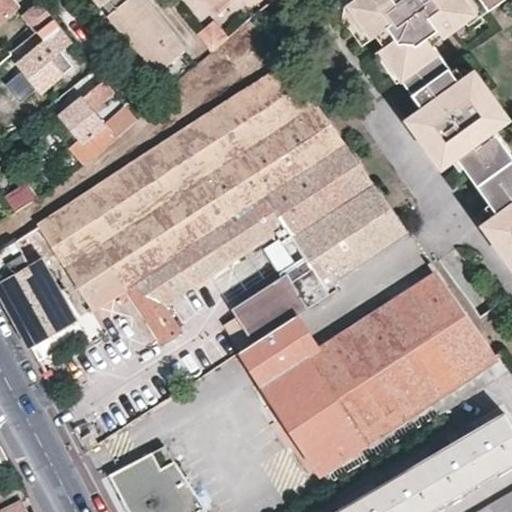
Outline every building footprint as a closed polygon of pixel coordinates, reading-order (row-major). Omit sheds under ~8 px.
[(0,0),(0,23),(20,8),(14,0),(0,0)] [(187,50),(145,0),(96,0),(157,73),(187,50)] [(207,0),(219,15),(236,0),(207,0)] [(341,0),(337,17),(343,16),(346,3),(350,0),(341,0)] [(481,18),(487,14),(477,0),(350,0),(346,3),(343,16),(362,43),(378,33),(383,29),(391,42),(387,46),(395,57),(390,60),(398,73),(404,80),(440,54),(435,46),(456,31),(465,24),(468,28),(481,18)] [(511,0),(477,0),(487,14),(507,0),(511,0)] [(42,1),(25,14),(39,32),(56,18),(42,1)] [(193,29),(203,45),(223,33),(214,17),(193,29)] [(56,18),(39,32),(46,42),(19,64),(41,92),(35,98),(44,110),(56,102),(75,86),(62,67),(65,65),(58,55),(75,42),(56,18)] [(486,25),(481,18),(468,28),(465,24),(456,31),(464,41),(486,25)] [(378,33),(387,46),(391,42),(383,29),(378,33)] [(384,64),(390,60),(395,57),(387,46),(376,53),(384,64)] [(453,72),(440,54),(404,80),(424,109),(418,113),(423,120),(415,125),(433,151),(447,141),(459,157),(466,166),(480,187),(511,164),(511,152),(496,130),(504,125),(493,109),(499,104),(487,88),(472,98),(461,83),(453,72)] [(19,64),(12,56),(0,65),(0,68),(6,76),(19,64)] [(393,76),(398,73),(390,60),(384,64),(393,76)] [(346,144),(289,64),(220,109),(196,123),(146,156),(99,185),(40,225),(95,310),(126,291),(164,346),(184,334),(166,306),(273,238),(289,227),(269,196),(346,144)] [(96,68),(75,86),(56,102),(64,114),(62,116),(82,138),(71,147),(85,163),(99,152),(105,148),(108,145),(138,119),(128,106),(106,123),(94,108),(115,91),(96,68)] [(460,68),(453,72),(461,83),(467,78),(460,68)] [(476,73),(467,78),(461,83),(472,98),(487,88),(476,73)] [(510,120),(499,104),(493,109),(504,125),(510,120)] [(410,118),(415,125),(423,120),(418,113),(410,118)] [(444,166),(453,160),(459,157),(447,141),(433,151),(444,166)] [(269,196),(289,227),(293,233),(295,237),(283,244),(288,250),(287,253),(302,276),(292,283),(288,277),(234,311),(238,318),(225,326),(241,351),(287,323),(338,289),(334,283),(409,233),(346,144),(269,196)] [(459,170),(466,166),(459,157),(453,160),(459,170)] [(511,164),(480,187),(492,204),(500,214),(510,228),(495,239),(511,262),(511,164)] [(11,211),(34,199),(24,180),(1,192),(11,211)] [(493,218),(500,214),(492,204),(487,208),(493,218)] [(485,225),(495,239),(510,228),(500,214),(493,218),(485,225)] [(289,227),(273,238),(277,244),(293,233),(289,227)] [(24,256),(15,241),(0,250),(0,283),(30,266),(24,256)] [(35,250),(24,256),(30,266),(0,283),(0,291),(38,358),(83,334),(75,322),(77,320),(42,258),(40,259),(35,250)] [(287,323),(241,351),(257,374),(321,472),(495,357),(429,258),(301,343),(287,323)] [(403,439),(506,371),(495,357),(321,472),(329,484),(370,460),(379,455),(403,439)] [(511,458),(511,421),(507,412),(336,511),(419,511),(476,479),(511,458)] [(175,457),(166,442),(158,447),(166,462),(175,457)] [(208,511),(177,458),(163,466),(154,450),(120,471),(142,511),(208,511)] [(115,474),(135,511),(142,511),(120,471),(115,474)] [(511,511),(511,491),(476,511),(511,511)]
